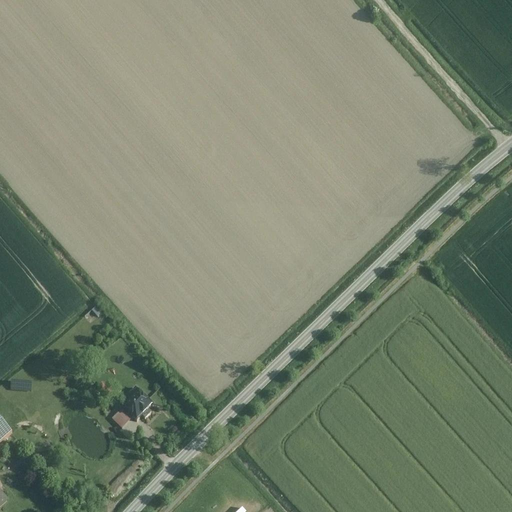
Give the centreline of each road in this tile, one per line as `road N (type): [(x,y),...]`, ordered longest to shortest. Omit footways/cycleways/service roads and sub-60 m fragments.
road 1 (secondary): [(511,144),(132,511)]
road 2 (track): [(378,0),(511,144)]
